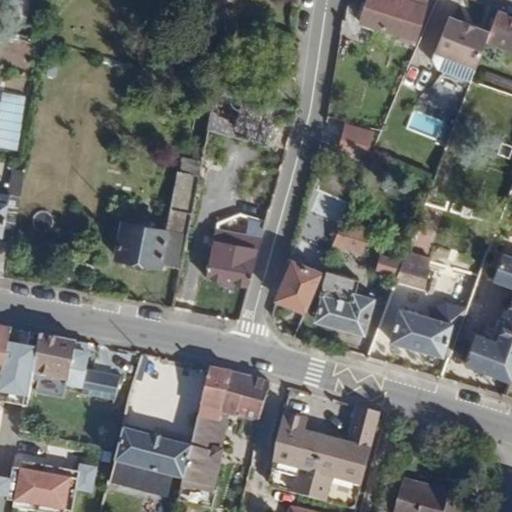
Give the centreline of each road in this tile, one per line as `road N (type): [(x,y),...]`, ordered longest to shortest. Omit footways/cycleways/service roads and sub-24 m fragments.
road 1 (unclassified): [(247,351),(315,128),(336,0)]
road 2 (primary): [(247,351),(511,433)]
road 3 (primary): [(0,306),(247,351)]
